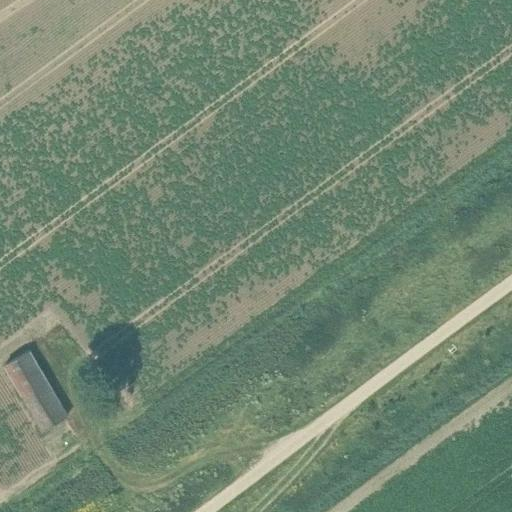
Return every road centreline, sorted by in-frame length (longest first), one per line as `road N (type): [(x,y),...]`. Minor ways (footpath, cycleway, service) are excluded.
road 1 (unclassified): [(207,511),(511,285)]
road 2 (track): [(292,444),(130,479),(95,441),(44,348)]
